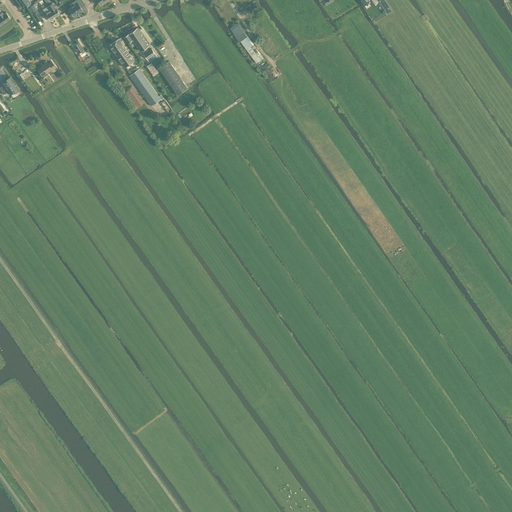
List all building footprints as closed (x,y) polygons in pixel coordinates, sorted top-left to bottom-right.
[(28,0),(24,0),(19,4),(22,8),(31,2),(28,0)] [(73,16),(82,10),(81,8),(84,6),(80,0),(76,0),(77,3),(68,9),(69,11),(68,11),(71,15),(72,15),(73,16)] [(380,0),(379,1),(387,14),(391,11),(384,0),(380,0)] [(47,6),(54,17),(59,14),(52,3),(50,4),(47,6)] [(47,6),(43,9),(49,20),(54,17),(47,6)] [(0,24),(10,18),(6,12),(3,14),(2,12),(1,12),(0,10),(0,24)] [(37,11),(32,15),(36,21),(42,18),(41,16),(37,11)] [(239,42),(240,42),(248,36),(239,23),(230,28),(239,42)] [(129,34),(134,42),(140,51),(149,45),(137,28),(129,34)] [(132,44),(134,42),(129,34),(124,37),(128,43),(129,42),(133,47),(134,46),(132,44)] [(264,58),(248,36),(240,42),(256,63),(264,58)] [(120,45),(122,44),(121,41),(119,39),(119,38),(109,45),(113,50),(117,48),(120,45)] [(84,51),(85,50),(79,42),(74,46),(79,53),(81,51),(82,53),(84,52),(84,51)] [(117,48),(113,50),(125,67),(134,60),(122,44),(120,45),(117,48)] [(150,62),(157,57),(151,49),(144,54),(150,62)] [(87,54),(85,52),(78,57),(81,61),(84,60),(82,57),(87,54)] [(52,71),(56,68),(51,61),(47,64),(46,62),(40,66),(41,66),(37,69),(41,76),(51,69),(52,71)] [(178,95),(187,88),(169,61),(159,68),(178,95)] [(154,76),(158,73),(151,63),(147,66),(154,76)] [(161,99),(159,96),(139,69),(130,75),(151,106),(161,99)] [(4,81),(6,80),(7,81),(2,84),(3,85),(0,87),(0,89),(3,94),(7,91),(10,95),(14,91),(15,92),(19,90),(15,84),(16,84),(10,76),(4,81)] [(136,109),(142,105),(130,89),(124,93),(136,109)]
